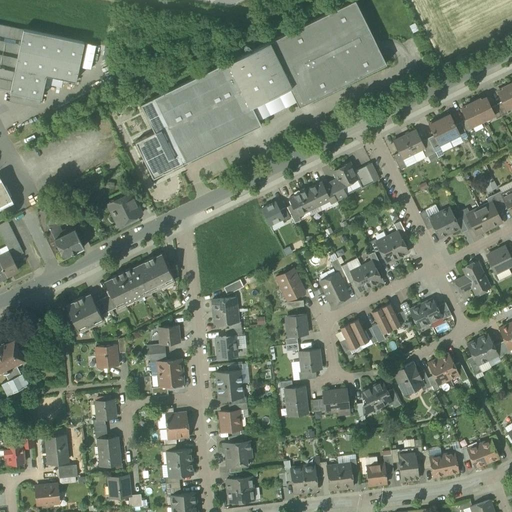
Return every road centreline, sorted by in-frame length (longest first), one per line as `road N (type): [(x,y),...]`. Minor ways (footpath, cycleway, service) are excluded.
road 1 (residential): [(184,213),(0,304)]
road 2 (residential): [(367,123),(184,213)]
road 3 (residential): [(203,397),(184,213)]
road 4 (residential): [(511,53),(367,123)]
road 5 (residential): [(435,267),(367,123)]
road 6 (residential): [(495,479),(364,502)]
road 7 (residential): [(435,267),(323,322)]
